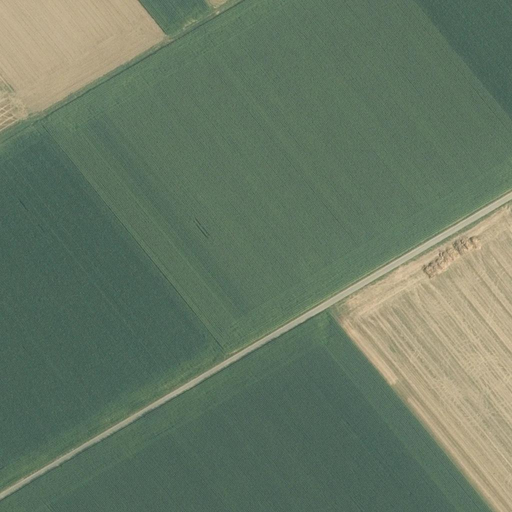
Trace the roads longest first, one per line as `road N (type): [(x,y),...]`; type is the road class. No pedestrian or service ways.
road 1 (track): [(511,194),(0,495)]
road 2 (track): [(0,148),(251,0)]
